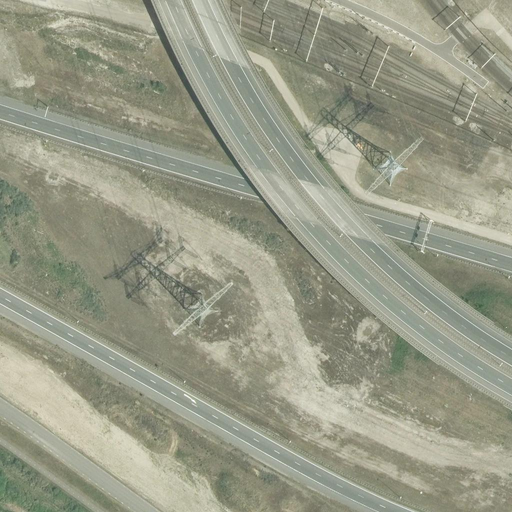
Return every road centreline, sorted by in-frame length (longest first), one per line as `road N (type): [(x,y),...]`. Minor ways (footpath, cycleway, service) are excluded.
road 1 (trunk): [(511,264),(0,111)]
road 2 (trunk): [(170,0),(230,118),(306,221),(391,302),(511,387)]
road 3 (trunk): [(511,358),(353,235),(251,104),(196,0)]
road 4 (trunk): [(0,296),(395,511)]
road 5 (unclassified): [(0,409),(147,511)]
